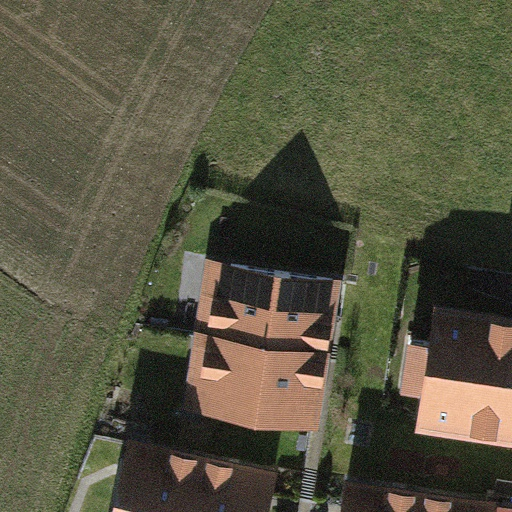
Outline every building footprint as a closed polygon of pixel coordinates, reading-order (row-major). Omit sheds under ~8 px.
[(342,271),(206,252),(195,329),(332,348),(342,271)] [(511,302),(435,290),(430,323),(405,319),(397,371),(420,375),(413,420),(511,435),(511,302)] [(332,348),(195,329),(185,401),(321,422),(332,348)] [(183,511),(198,438),(133,424),(113,511),(183,511)] [(270,511),(281,455),(198,438),(183,511),(270,511)] [(414,511),(419,478),(346,469),(340,511),(414,511)] [(490,511),(493,487),(419,478),(414,511),(490,511)]
